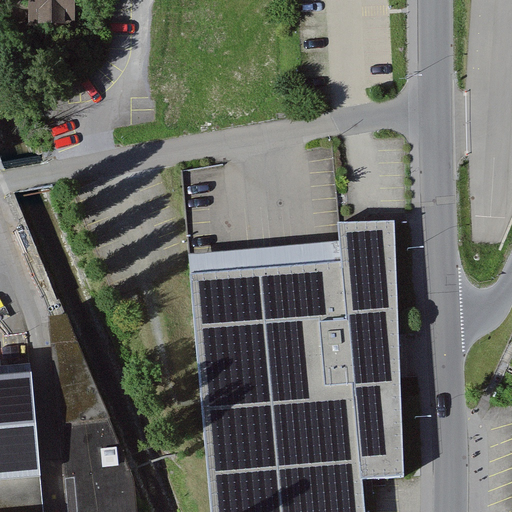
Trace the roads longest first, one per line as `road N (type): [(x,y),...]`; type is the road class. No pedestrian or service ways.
road 1 (tertiary): [(434,0),(443,314)]
road 2 (tertiary): [(443,314),(449,511)]
